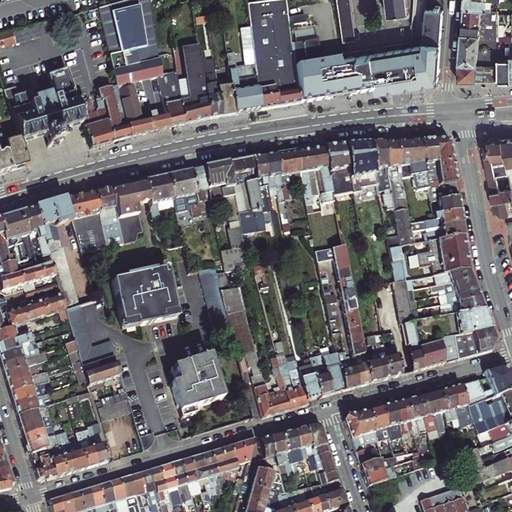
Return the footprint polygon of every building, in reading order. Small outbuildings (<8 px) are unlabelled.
[(136,61),(137,64),(159,59),(149,0),(132,0),(102,8),(100,9),(114,70),(124,67),(123,64),(136,61)] [(285,0),(280,0),(265,2),(277,107),(288,105),(299,103),(296,82),(292,47),(291,43),(290,30),(288,19),(285,0)] [(358,38),(352,0),(339,0),(345,40),(358,38)] [(387,0),(390,14),(407,12),(410,12),(408,0),(387,0)] [(277,107),(265,2),(245,4),(248,28),(255,77),(259,110),(277,107)] [(458,80),(477,79),(481,7),(464,6),(458,80)] [(495,7),(481,7),(477,79),(500,79),(499,35),(499,11),(499,7),(495,7)] [(299,103),(313,101),(343,96),(438,80),(443,15),(427,13),(425,49),(412,51),(349,62),(338,64),(322,66),(319,44),(292,47),(296,82),(299,103)] [(49,23),(3,36),(6,46),(53,33),(52,30),(49,23)] [(226,55),(230,86),(234,114),(259,110),(255,77),(248,28),(238,29),(244,67),(234,68),(232,54),(226,55)] [(505,35),(499,35),(500,79),(511,78),(511,43),(506,43),(505,35)] [(178,93),(183,125),(208,118),(201,67),(198,44),(185,46),(188,73),(191,73),(194,98),(182,100),(180,91),(178,92),(178,93)] [(161,77),(162,76),(159,59),(137,64),(124,67),(114,70),(118,87),(132,83),(158,77),(161,77)] [(58,131),(82,124),(75,103),(63,65),(44,71),(47,81),(14,91),(12,82),(2,85),(17,135),(20,143),(44,136),(47,147),(62,143),(58,131)] [(208,66),(201,67),(208,118),(219,117),(215,89),(213,75),(210,76),(208,66)] [(234,114),(230,86),(215,89),(219,117),(234,114)] [(95,124),(82,127),(89,148),(129,138),(120,98),(114,100),(113,96),(111,88),(96,92),(97,99),(94,101),(97,112),(92,113),(95,124)] [(134,88),(119,91),(119,94),(120,98),(129,138),(168,128),(165,115),(149,119),(142,121),(142,118),(134,88)] [(163,104),(165,115),(168,128),(183,125),(178,93),(169,95),(170,102),(163,104)] [(78,102),(75,103),(82,124),(82,127),(95,124),(92,113),(82,115),(78,102)] [(0,132),(0,133),(0,174),(26,166),(20,143),(10,146),(8,137),(2,121),(0,122),(0,132)] [(20,143),(17,135),(8,137),(10,146),(20,143)] [(492,140),(493,143),(502,195),(493,195),(494,203),(497,203),(511,201),(511,172),(505,140),(492,140)] [(442,174),(437,141),(420,142),(429,188),(434,187),(432,176),(438,174),(442,174)] [(442,174),(438,174),(440,186),(440,190),(445,189),(447,200),(458,198),(456,183),(450,146),(444,141),(437,141),(442,174)] [(420,142),(395,144),(401,177),(410,176),(410,174),(414,173),(418,192),(430,190),(429,188),(420,142)] [(490,178),(493,195),(502,195),(493,143),(486,144),(488,158),(487,159),(491,177),(490,178)] [(382,145),(387,171),(391,171),(395,191),(395,196),(405,194),(401,177),(395,144),(382,145)] [(370,145),(344,147),(353,190),(377,185),(370,145)] [(391,192),(387,171),(382,145),(370,145),(377,185),(379,194),(385,192),(388,204),(394,203),(391,192)] [(353,190),(344,147),(324,148),(331,184),(341,182),(347,209),(350,211),(357,209),(356,207),(354,196),(353,190)] [(331,184),(324,148),(320,148),(311,150),(315,172),(317,183),(323,182),(325,195),(333,193),(331,184)] [(311,150),(295,152),(302,184),(305,199),(307,207),(314,206),(312,197),(307,173),(315,172),(311,150)] [(302,184),(295,152),(275,155),(285,202),(291,201),(288,186),(302,184)] [(262,157),(269,190),(276,188),(283,226),(289,225),(285,202),(275,155),(262,157)] [(263,191),(269,190),(262,157),(252,159),(262,209),(267,208),(263,191)] [(243,160),(228,163),(231,180),(239,178),(241,184),(247,183),(250,199),(246,200),(248,212),(254,211),(256,216),(263,215),(263,211),(262,209),(252,159),(243,160)] [(250,269),(249,263),(240,222),(233,191),(231,180),(228,163),(204,169),(209,191),(227,274),(235,272),(250,269)] [(188,213),(187,209),(191,208),(194,221),(202,219),(201,214),(203,214),(204,216),(207,215),(204,202),(207,202),(205,192),(209,191),(204,169),(169,178),(174,202),(177,216),(188,213)] [(307,173),(312,197),(320,196),(317,183),(315,172),(307,173)] [(147,184),(147,186),(150,199),(156,225),(162,224),(161,218),(159,205),(174,202),(169,178),(147,184)] [(139,185),(112,192),(118,220),(124,249),(136,246),(141,236),(145,235),(138,203),(150,199),(147,186),(140,187),(139,185)] [(440,186),(436,187),(438,202),(439,202),(447,200),(445,189),(440,190),(440,186)] [(430,190),(431,198),(432,203),(438,202),(436,187),(434,187),(429,188),(430,190)] [(233,191),(240,222),(246,221),(240,193),(239,193),(239,190),(233,191)] [(394,203),(395,212),(408,210),(405,194),(395,196),(395,191),(391,192),(394,203)] [(118,220),(112,192),(96,196),(109,252),(118,250),(112,225),(114,221),(118,220)] [(323,205),(334,202),(333,193),(325,195),(321,195),(323,205)] [(364,205),(362,194),(354,196),(356,207),(364,205)] [(109,252),(96,196),(66,204),(73,225),(93,220),(98,238),(96,244),(80,248),(83,259),(109,252)] [(425,199),(427,210),(433,209),(432,203),(431,198),(425,199)] [(433,209),(435,216),(461,211),(458,198),(447,200),(439,202),(440,207),(433,209)] [(289,225),(295,224),(291,201),(285,202),(289,225)] [(498,209),(501,212),(511,211),(511,201),(497,203),(498,209)] [(73,225),(66,204),(49,208),(55,226),(57,231),(73,226),(73,225)] [(55,226),(49,208),(35,212),(49,257),(61,253),(59,245),(55,246),(49,228),(55,226)] [(395,212),(402,247),(416,245),(414,239),(413,232),(412,226),(408,210),(395,212)] [(461,211),(435,216),(436,222),(441,221),(442,228),(463,224),(462,219),(461,211)] [(52,265),(49,257),(35,212),(25,214),(28,226),(26,227),(30,243),(37,241),(43,262),(36,264),(38,269),(40,268),(52,265)] [(28,226),(25,214),(8,219),(0,220),(0,225),(10,258),(14,256),(20,274),(29,271),(38,269),(36,264),(30,243),(26,227),(28,226)] [(124,249),(118,220),(114,221),(112,225),(118,250),(124,249)] [(426,230),(425,223),(412,226),(413,232),(426,230)] [(465,237),(463,224),(442,228),(442,231),(433,232),(433,236),(427,237),(428,243),(429,243),(465,237)] [(19,274),(20,274),(14,256),(10,258),(0,225),(0,294),(1,294),(1,293),(0,288),(0,280),(8,278),(19,274)] [(427,237),(414,239),(416,245),(428,243),(427,237)] [(420,269),(433,267),(435,277),(442,275),(470,270),(469,264),(465,237),(429,243),(430,253),(418,255),(420,269)] [(396,283),(408,281),(401,247),(389,249),(396,283)] [(345,259),(343,248),(332,250),(334,261),(345,259)] [(61,253),(49,257),(52,265),(65,261),(63,253),(61,253)] [(347,270),(345,259),(334,261),(336,272),(347,270)] [(52,265),(53,271),(68,267),(65,261),(52,265)] [(258,261),(249,263),(250,269),(254,268),(259,267),(258,261)] [(337,334),(322,263),(318,263),(333,335),(337,334)] [(43,280),(55,277),(53,271),(52,265),(40,268),(43,280)] [(262,266),(259,267),(254,268),(256,276),(264,274),(264,270),(262,266)] [(55,277),(56,278),(70,274),(68,267),(53,271),(55,277)] [(38,269),(29,271),(33,283),(43,280),(40,268),(38,269)] [(223,293),(218,276),(217,270),(201,274),(217,338),(233,334),(223,293)] [(337,276),(339,283),(349,280),(347,270),(336,272),(337,276)] [(442,285),(474,279),(470,270),(442,275),(443,281),(441,281),(442,285)] [(20,274),(19,274),(23,286),(33,283),(29,271),(20,274)] [(114,282),(125,331),(180,320),(170,271),(114,282)] [(23,286),(19,274),(8,278),(12,289),(22,287),(23,286)] [(70,274),(56,278),(57,284),(58,286),(72,282),(70,274)] [(231,291),(226,274),(218,276),(223,293),(231,291)] [(12,289),(8,278),(0,280),(0,288),(1,293),(12,289)] [(478,289),(474,279),(442,285),(434,287),(435,291),(445,289),(446,295),(478,289)] [(339,283),(341,294),(352,291),(349,280),(339,283)] [(72,282),(58,286),(59,288),(60,293),(74,289),(72,282)] [(74,289),(60,293),(61,297),(62,300),(76,296),(74,289)] [(231,291),(223,293),(233,334),(238,355),(241,365),(253,362),(260,388),(255,389),(262,417),(263,420),(273,417),(268,396),(240,289),(231,291)] [(482,299),(478,289),(446,295),(440,296),(442,305),(448,304),(482,299)] [(341,294),(343,304),(354,302),(353,298),(352,291),(341,294)] [(62,300),(65,308),(79,304),(76,296),(62,300)] [(65,308),(62,300),(61,297),(51,300),(56,315),(59,314),(66,312),(65,308)] [(486,310),(482,299),(448,304),(451,315),(486,310)] [(51,300),(42,303),(46,318),(56,315),(51,300)] [(343,304),(345,314),(356,312),(354,302),(343,304)] [(46,318),(42,303),(33,305),(37,321),(46,318)] [(79,304),(65,308),(66,312),(67,316),(81,311),(79,304)] [(23,308),(28,324),(37,321),(33,305),(23,308)] [(23,308),(14,311),(16,318),(19,318),(21,326),(26,324),(28,324),(23,308)] [(489,318),(486,310),(451,315),(430,319),(434,340),(440,339),(454,337),(463,336),(493,329),(489,318)] [(8,313),(4,314),(7,325),(8,330),(21,326),(19,318),(16,318),(14,311),(8,313)] [(75,343),(78,353),(81,363),(83,368),(90,366),(97,363),(105,360),(113,358),(116,357),(112,343),(93,348),(81,311),(67,316),(70,324),(72,333),(74,339),(75,343)] [(66,312),(59,314),(62,326),(70,324),(67,316),(66,312)] [(356,312),(345,314),(347,325),(358,323),(356,312)] [(411,344),(418,343),(415,327),(423,326),(422,320),(414,321),(414,324),(403,326),(406,345),(411,344)] [(347,325),(350,336),(360,334),(358,323),(347,325)] [(6,330),(3,331),(0,332),(0,345),(18,340),(16,334),(26,331),(26,329),(27,328),(26,324),(21,326),(8,330),(6,330)] [(463,336),(454,337),(459,361),(493,351),(498,341),(493,329),(463,336)] [(362,346),(360,334),(350,336),(352,348),(362,346)] [(0,355),(29,347),(27,341),(35,338),(34,335),(18,340),(0,345),(0,355)] [(376,346),(385,344),(383,336),(375,337),(376,346)] [(376,346),(375,337),(366,339),(367,347),(369,347),(376,346)] [(454,337),(440,339),(440,343),(426,346),(425,342),(418,343),(420,353),(423,371),(459,361),(454,337)] [(78,353),(75,343),(66,345),(69,355),(78,353)] [(407,348),(408,355),(420,353),(418,343),(411,344),(412,347),(407,348)] [(37,344),(29,347),(0,355),(0,360),(2,366),(24,359),(40,354),(37,344)] [(362,346),(352,348),(354,357),(364,355),(362,346)] [(386,351),(392,379),(403,376),(397,347),(389,348),(388,346),(386,347),(386,351)] [(365,358),(366,366),(370,385),(380,383),(378,371),(383,370),(379,351),(377,352),(376,352),(377,354),(370,355),(371,357),(365,358)] [(380,383),(392,379),(386,351),(382,352),(381,351),(379,351),(383,370),(378,371),(380,383)] [(412,374),(423,371),(420,353),(408,355),(412,374)] [(172,382),(182,416),(198,411),(196,406),(224,398),(211,354),(174,365),(179,380),(172,382)] [(332,395),(322,357),(316,359),(318,370),(312,371),(319,398),(319,399),(332,395)] [(325,357),(322,357),(332,395),(345,391),(339,363),(338,359),(326,361),(325,357)] [(339,363),(345,391),(347,391),(356,389),(359,388),(355,369),(353,357),(349,358),(346,359),(347,362),(339,363)] [(105,360),(111,379),(119,376),(113,358),(105,360)] [(26,369),(24,359),(2,366),(5,375),(26,369)] [(97,363),(103,382),(111,379),(105,360),(97,363)] [(90,366),(96,384),(103,382),(97,363),(90,366)] [(88,386),(96,384),(90,366),(83,368),(84,373),(87,382),(88,386)] [(288,366),(282,368),(284,375),(286,376),(288,384),(292,383),(292,381),(288,366)] [(366,366),(355,369),(359,388),(363,387),(370,385),(366,366)] [(302,380),(303,386),(307,402),(319,398),(312,371),(311,368),(306,369),(308,379),(302,380)] [(500,396),(511,391),(511,379),(509,372),(502,368),(484,373),(486,379),(461,386),(467,409),(484,402),(489,400),(500,396)] [(8,384),(29,378),(26,369),(5,375),(6,378),(8,384)] [(291,411),(285,390),(280,369),(274,370),(276,378),(278,379),(280,388),(275,390),(276,394),(268,396),(273,417),(291,411)] [(87,382),(84,373),(70,377),(73,387),(87,382)] [(11,395),(40,385),(39,382),(37,382),(35,376),(29,378),(8,384),(11,395)] [(292,383),(294,388),(303,386),(302,380),(302,379),(292,381),(292,383)] [(14,406),(41,397),(39,389),(46,387),(45,384),(40,385),(11,395),(14,406)] [(303,386),(294,388),(299,409),(308,406),(307,402),(303,386)] [(461,386),(450,389),(460,428),(466,426),(464,416),(469,414),(467,409),(461,386)] [(299,409),(294,388),(285,390),(291,411),(299,409)] [(460,428),(450,389),(439,392),(445,414),(449,413),(451,422),(453,422),(455,429),(460,428)] [(502,401),(504,406),(511,402),(511,391),(500,396),(502,401)] [(445,414),(439,392),(428,395),(437,426),(439,432),(439,434),(445,432),(441,415),(445,414)] [(14,406),(18,416),(46,408),(47,407),(46,402),(49,401),(48,395),(41,397),(14,406)] [(437,426),(428,395),(418,397),(424,419),(429,418),(431,427),(437,426)] [(418,397),(405,401),(411,422),(415,421),(416,426),(418,425),(420,434),(427,432),(424,419),(418,397)] [(98,410),(102,422),(131,413),(127,400),(118,403),(110,406),(103,408),(98,410)] [(411,422),(405,401),(392,404),(403,444),(409,442),(406,431),(413,429),(411,422)] [(469,414),(478,437),(494,430),(497,438),(492,440),(494,445),(511,437),(511,422),(510,423),(504,406),(502,401),(491,405),(486,407),(484,402),(467,409),(469,414)] [(392,404),(381,407),(387,429),(388,436),(394,435),(397,445),(403,444),(392,404)] [(381,407),(368,410),(377,443),(380,455),(387,453),(384,443),(381,431),(387,429),(381,407)] [(21,426),(41,420),(49,418),(46,408),(18,416),(21,426)] [(368,410),(357,413),(363,435),(368,433),(372,445),(377,443),(368,410)] [(363,435),(357,413),(348,416),(346,423),(356,453),(360,452),(359,449),(362,448),(361,444),(365,443),(363,435)] [(424,419),(427,432),(431,431),(432,434),(439,432),(437,426),(431,427),(429,418),(424,419)] [(24,436),(44,430),(41,420),(21,426),(24,436)] [(106,445),(99,423),(87,426),(89,432),(91,438),(95,437),(98,447),(103,445),(103,446),(106,445)] [(315,426),(306,429),(311,450),(316,448),(318,457),(329,454),(321,429),(315,426)] [(306,429),(294,432),(301,461),(302,462),(308,461),(311,473),(317,471),(316,468),(314,460),(311,450),(306,429)] [(388,436),(387,429),(381,431),(384,443),(390,441),(388,436)] [(27,445),(47,439),(44,430),(24,436),(27,445)] [(138,434),(143,452),(145,452),(147,450),(149,448),(151,446),(152,443),(153,440),(153,438),(153,435),(152,433),(149,434),(148,431),(138,434)] [(87,470),(97,467),(89,438),(91,438),(89,432),(82,434),(85,442),(79,444),(87,470)] [(294,432),(281,435),(293,477),(299,476),(295,463),(301,461),(294,432)] [(58,438),(60,447),(68,445),(66,437),(65,435),(58,438)] [(293,477),(281,435),(269,439),(279,475),(280,480),(287,478),(287,479),(293,477)] [(66,437),(68,445),(77,473),(87,470),(79,444),(72,446),(71,443),(72,443),(70,436),(66,437)] [(48,443),(47,439),(27,445),(30,455),(38,453),(46,450),(53,448),(56,447),(58,447),(55,437),(49,439),(50,442),(48,443)] [(89,438),(97,467),(108,463),(103,446),(103,445),(98,447),(95,437),(91,438),(89,438)] [(511,437),(494,445),(492,446),(493,449),(495,455),(508,450),(511,448),(511,437)] [(267,472),(279,475),(269,439),(258,442),(263,460),(264,460),(267,472)] [(254,441),(242,444),(246,457),(244,458),(246,465),(249,464),(250,461),(255,443),(254,441)] [(242,444),(232,447),(237,468),(246,465),(244,458),(246,457),(242,444)] [(77,473),(68,445),(60,447),(64,457),(60,458),(66,476),(77,473)] [(468,455),(464,445),(459,448),(462,455),(462,457),(463,457),(468,455)] [(466,466),(479,461),(477,457),(492,452),(491,450),(493,449),(492,446),(483,449),(468,455),(463,457),(466,466)] [(232,447),(222,450),(228,473),(238,470),(237,468),(232,447)] [(55,479),(66,476),(60,458),(56,459),(53,448),(46,450),(55,479)] [(40,460),(32,462),(38,481),(43,483),(55,479),(46,450),(38,453),(40,460)] [(222,450),(212,453),(218,476),(228,473),(222,450)] [(356,453),(361,466),(371,464),(367,450),(360,452),(356,453)] [(38,453),(30,455),(32,462),(40,460),(38,453)] [(218,476),(212,453),(202,456),(208,479),(209,484),(210,484),(211,485),(214,484),(212,478),(218,476)] [(318,457),(319,459),(323,473),(320,474),(318,467),(316,468),(317,471),(321,485),(325,484),(338,481),(329,454),(318,457)] [(208,479),(202,456),(191,460),(197,482),(208,479)] [(481,465),(479,461),(466,466),(469,475),(499,463),(497,460),(496,460),(494,457),(489,459),(490,462),(481,465)] [(511,458),(502,462),(499,463),(469,475),(471,478),(473,485),(474,486),(495,478),(511,471),(509,467),(511,465),(511,458)] [(323,473),(319,459),(314,460),(316,468),(318,467),(320,474),(323,473)] [(382,462),(371,464),(361,466),(365,478),(394,468),(398,467),(396,459),(394,459),(382,462)] [(421,459),(412,462),(415,472),(423,469),(421,459)] [(0,471),(9,469),(6,460),(0,461),(0,471)] [(197,482),(191,460),(180,463),(188,492),(198,489),(197,482)] [(180,463),(169,466),(177,495),(186,493),(188,492),(180,463)] [(511,465),(509,467),(511,471),(495,478),(498,486),(511,480),(511,465)] [(159,469),(167,498),(172,496),(176,511),(182,511),(177,495),(169,466),(159,469)] [(394,468),(365,478),(368,488),(397,478),(394,468)] [(0,481),(12,479),(9,469),(0,471),(0,481)] [(150,472),(159,503),(161,502),(161,499),(167,498),(159,469),(150,472)] [(267,472),(257,469),(255,478),(255,479),(263,481),(264,479),(272,481),(271,482),(279,484),(279,486),(282,486),(280,480),(279,475),(267,472)] [(140,475),(147,501),(150,500),(153,509),(160,507),(159,503),(150,472),(146,473),(140,475)] [(148,506),(147,501),(140,475),(130,478),(137,504),(139,508),(148,506)] [(120,481),(127,507),(137,504),(130,478),(120,481)] [(473,485),(471,478),(462,482),(464,488),(473,485)] [(0,493),(11,491),(14,486),(12,479),(0,481),(0,493)] [(263,481),(255,479),(253,486),(284,495),(282,486),(279,486),(279,484),(271,482),(272,481),(264,479),(263,481)] [(110,484),(116,503),(117,509),(118,511),(128,511),(127,507),(120,481),(110,484)] [(338,510),(347,506),(342,490),(338,481),(325,484),(327,492),(329,491),(333,502),(335,501),(338,510)] [(110,484),(100,487),(105,506),(116,503),(110,484)] [(327,492),(325,484),(321,485),(319,486),(323,497),(328,511),(331,511),(338,510),(335,501),(333,502),(329,491),(327,492)] [(284,495),(253,486),(250,495),(250,496),(259,498),(259,496),(267,498),(267,499),(277,502),(278,497),(284,495)] [(328,511),(323,497),(319,486),(309,488),(314,500),(316,499),(318,507),(317,508),(318,511),(328,511)] [(105,506),(100,487),(88,490),(94,510),(105,506)] [(309,511),(318,511),(317,508),(318,507),(316,499),(314,500),(309,488),(301,491),(309,511)] [(95,511),(94,510),(88,490),(79,493),(84,511),(95,511)] [(466,511),(459,490),(421,502),(424,511),(483,511),(482,509),(473,511),(466,511)] [(309,511),(301,491),(293,493),(297,506),(296,507),(297,511),(309,511)] [(84,511),(79,493),(69,496),(73,511),(84,511)] [(297,511),(296,507),(297,506),(293,493),(284,495),(286,500),(289,509),(290,511),(297,511)] [(284,495),(278,497),(277,502),(277,503),(280,504),(281,501),(286,500),(284,495)] [(73,511),(69,496),(59,499),(63,511),(73,511)] [(259,498),(250,496),(248,503),(275,511),(276,505),(277,503),(277,502),(267,499),(267,498),(259,496),(259,498)] [(63,511),(59,499),(49,502),(52,511),(63,511)] [(274,511),(275,511),(248,503),(246,511),(245,511),(274,511)]
